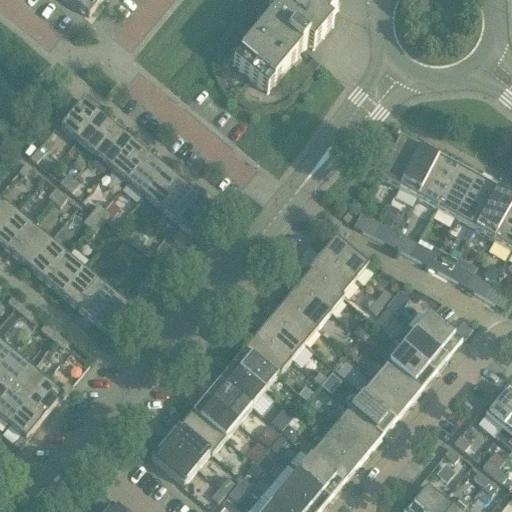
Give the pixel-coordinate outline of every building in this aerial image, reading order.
[(103,3),(99,0),(63,0),(88,20),(103,3)] [(313,54),(333,29),(328,25),(337,13),(337,14),(338,12),(337,11),(336,12),(320,0),(279,0),(269,13),(267,15),(272,19),(232,68),(267,97),(308,49),(313,54)] [(77,145),(99,118),(82,104),(60,131),(77,145)] [(94,159),(116,132),(99,118),(77,145),(94,159)] [(110,173),(133,146),(116,132),(94,159),(110,173)] [(398,194),(419,151),(418,151),(418,152),(400,143),(401,142),(399,141),(378,183),(398,194)] [(127,187),(149,160),(133,146),(110,173),(127,187)] [(417,203),(439,162),(438,161),(437,163),(419,153),(420,152),(419,151),(398,194),(417,203)] [(36,168),(44,159),(37,154),(30,163),(36,168)] [(144,200),(166,174),(149,160),(127,187),(144,200)] [(436,214),(458,172),(457,171),(457,173),(439,164),(440,162),(439,162),(417,203),(436,214)] [(32,173),(26,168),(18,177),(24,182),(32,173)] [(455,224),(478,183),(477,182),(476,183),(459,174),(459,172),(458,172),(436,214),(455,224)] [(160,214),(183,188),(166,174),(144,200),(160,214)] [(65,193),(73,184),(67,179),(60,188),(65,193)] [(474,234),(497,193),(496,193),(495,194),(478,184),(479,183),(478,183),(455,224),(474,234)] [(71,198),(79,189),(73,184),(65,193),(71,198)] [(177,228),(199,201),(183,188),(160,214),(177,228)] [(54,207),(62,198),(56,193),(48,202),(54,207)] [(493,245),(511,211),(511,203),(497,195),(498,194),(497,193),(474,234),(493,245)] [(60,212),(68,203),(62,198),(54,207),(60,212)] [(194,242),(216,216),(199,201),(177,228),(194,242)] [(0,237),(17,218),(0,203),(0,237)] [(97,223),(104,214),(98,209),(91,218),(97,223)] [(511,256),(511,254),(511,211),(493,245),(511,256)] [(103,228),(110,219),(104,214),(97,223),(103,228)] [(0,248),(11,258),(33,231),(17,218),(0,237),(0,248)] [(89,232),(97,223),(91,218),(83,227),(89,232)] [(361,236),(368,222),(360,218),(353,232),(361,236)] [(361,236),(384,247),(391,234),(368,222),(361,236)] [(95,237),(103,228),(97,223),(89,232),(95,237)] [(27,272),(50,245),(33,231),(11,258),(27,272)] [(132,248),(139,239),(133,234),(126,243),(132,248)] [(391,251),(398,238),(391,234),(384,247),(391,251)] [(399,256),(407,242),(398,238),(391,251),(399,256)] [(138,253),(145,244),(139,239),(132,248),(138,253)] [(368,269),(335,242),(322,258),(354,286),(368,269)] [(399,256),(421,267),(428,254),(407,242),(399,256)] [(44,286),(66,259),(50,245),(27,272),(44,286)] [(120,262),(128,253),(122,248),(114,257),(120,262)] [(126,267),(134,258),(128,253),(120,262),(126,267)] [(429,271),(436,258),(428,254),(421,267),(429,271)] [(354,286),(322,258),(308,275),(309,276),(310,275),(341,301),(342,300),(354,286)] [(437,276),(444,262),(436,258),(429,271),(437,276)] [(60,299),(83,273),(66,259),(44,286),(60,299)] [(437,276),(458,288),(465,274),(444,262),(437,276)] [(167,278),(175,269),(169,264),(161,273),(167,278)] [(77,313),(100,287),(83,273),(60,299),(77,313)] [(465,292),(473,279),(465,274),(458,288),(465,292)] [(310,275),(309,276),(297,291),(330,319),(344,302),(342,300),(341,301),(310,275)] [(156,292),(163,283),(157,277),(150,286),(156,292)] [(473,297),(481,284),(473,279),(465,292),(473,297)] [(473,297),(495,309),(502,296),(481,284),(473,297)] [(94,327),(116,300),(100,287),(77,313),(94,327)] [(330,319),(297,291),(284,307),(317,335),(330,319)] [(383,310),(391,300),(384,295),(376,304),(383,310)] [(400,295),(387,311),(397,319),(410,304),(400,295)] [(502,314),(510,301),(502,296),(495,309),(502,314)] [(111,342),(133,315),(116,300),(94,327),(111,342)] [(18,312),(21,308),(12,301),(7,307),(14,313),(18,312)] [(375,320),(383,310),(376,304),(368,314),(375,320)] [(317,335),(284,307),(271,323),(304,350),(317,335)] [(35,320),(26,312),(23,316),(23,320),(30,326),(35,320)] [(461,347),(429,319),(415,336),(448,363),(461,347)] [(304,350),(271,323),(258,338),(291,366),(304,350)] [(54,336),(45,328),(40,335),(47,340),(51,340),(54,336)] [(402,352),(401,352),(434,379),(448,363),(415,336),(406,329),(393,345),(402,352)] [(291,366),(258,338),(245,354),(277,381),(291,366)] [(68,348),(59,340),(56,344),(56,348),(63,354),(68,348)] [(0,372),(13,357),(0,346),(0,372)] [(434,379),(401,352),(388,368),(421,395),(434,379)] [(277,381),(245,354),(231,370),(264,397),(277,381)] [(0,384),(11,394),(30,371),(13,357),(0,372),(0,384)] [(421,395),(388,368),(375,383),(408,411),(421,395)] [(264,397),(231,370),(218,386),(251,413),(264,397)] [(28,408),(46,385),(30,371),(11,394),(28,408)] [(408,411),(375,383),(362,399),(395,426),(408,411)] [(0,406),(11,394),(0,384),(0,406)] [(44,422),(63,399),(65,401),(72,392),(66,386),(59,395),(46,385),(28,408),(44,422)] [(251,413),(218,386),(205,401),(238,429),(251,413)] [(494,443),(511,421),(511,396),(507,392),(485,419),(486,420),(484,423),(484,434),(494,443)] [(0,422),(9,430),(28,408),(11,394),(0,406),(0,422)] [(395,426),(362,399),(349,415),(382,442),(395,426)] [(238,429),(205,401),(192,417),(225,444),(238,429)] [(26,444),(44,422),(28,408),(9,430),(21,440),(13,449),(19,454),(27,445),(26,444)] [(382,442),(349,415),(336,430),(369,458),(382,442)] [(192,417),(180,431),(179,432),(210,458),(210,459),(211,461),(225,444),(192,417)] [(511,455),(511,421),(494,443),(495,443),(496,442),(511,455)] [(179,432),(180,431),(178,430),(164,446),(197,474),(210,459),(210,458),(179,432)] [(369,458),(336,430),(323,446),(356,473),(369,458)] [(469,449),(459,441),(454,448),(464,456),(469,449)] [(197,474),(164,446),(150,463),(183,491),(197,474)] [(356,473),(323,446),(310,462),(343,489),(356,473)] [(460,461),(450,452),(444,459),(454,467),(460,461)] [(343,489),(310,462),(297,477),(330,505),(343,489)] [(497,473),(488,465),(482,471),(492,479),(497,473)] [(507,481),(497,473),(492,479),(502,488),(507,481)] [(488,484),(478,476),(473,483),(482,491),(488,484)] [(323,511),(330,505),(297,477),(284,493),(306,511),(323,511)] [(226,498),(234,488),(227,483),(219,492),(226,498)] [(498,492),(488,484),(482,491),(492,499),(498,492)] [(436,511),(442,505),(425,491),(407,511),(436,511)] [(218,508),(226,498),(219,492),(211,502),(218,508)] [(306,511),(284,493),(271,508),(274,511),(306,511)] [(274,511),(271,508),(270,509),(261,501),(251,511),(274,511)]
